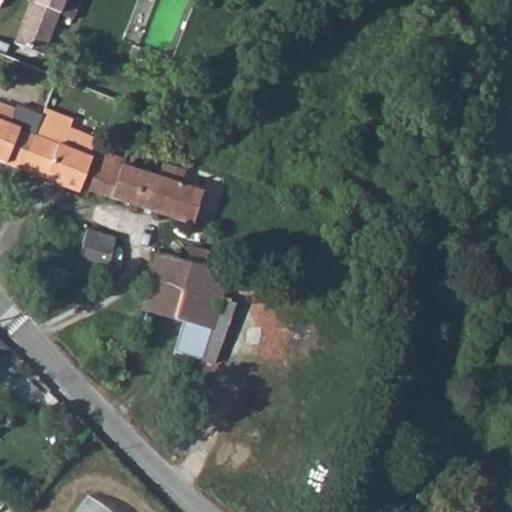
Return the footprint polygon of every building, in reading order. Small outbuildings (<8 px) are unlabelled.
[(65,0),(32,0),(31,4),(26,2),(10,46),(44,58),(65,0)] [(0,162),(21,170),(33,139),(11,131),(17,115),(9,111),(11,105),(2,101),(0,105),(0,162)] [(33,139),(56,147),(63,128),(65,122),(42,113),(39,123),(33,139)] [(39,123),(17,115),(11,131),(33,139),(39,123)] [(63,128),(56,147),(85,158),(88,150),(84,136),(63,128)] [(21,170),(44,179),(56,147),(33,139),(21,170)] [(56,147),(44,179),(79,192),(81,187),(91,161),(85,158),(56,147)] [(186,170),(166,163),(160,179),(121,165),(123,160),(95,150),(91,161),(81,187),(190,227),(203,195),(180,186),(186,170)] [(103,276),(114,238),(87,230),(76,269),(103,276)] [(193,243),(189,256),(208,262),(212,249),(193,243)] [(219,302),(226,279),(155,256),(148,279),(219,302)] [(182,320),(210,329),(219,302),(148,279),(139,306),(182,320)] [(219,302),(210,329),(201,358),(213,362),(231,306),(219,302)] [(173,349),(201,358),(210,329),(182,320),(173,349)] [(115,511),(83,491),(68,511),(115,511)]
